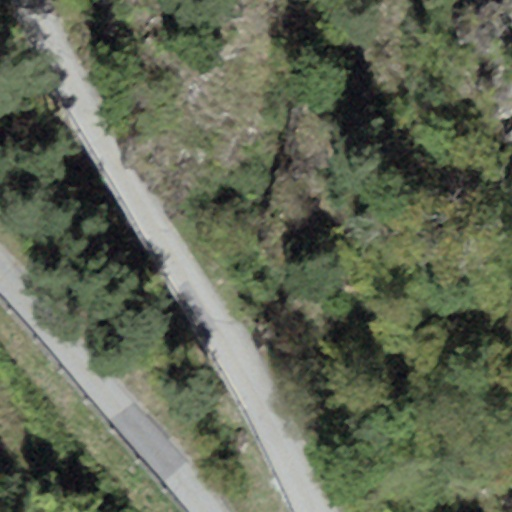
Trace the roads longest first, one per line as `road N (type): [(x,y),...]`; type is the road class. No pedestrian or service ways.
road 1 (unclassified): [(42,0),(101,143),(220,325),(315,511)]
road 2 (unclassified): [(210,511),(0,254)]
